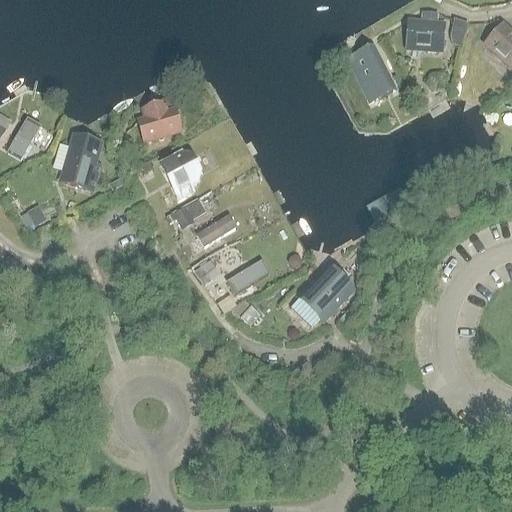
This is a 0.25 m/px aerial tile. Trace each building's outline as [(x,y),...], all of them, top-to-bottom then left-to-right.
[(421,27),(411,26),(409,51),(441,53),(443,29),(436,28),(437,16),(423,15),(421,27)] [(460,49),(467,26),(453,21),(450,37),(451,46),(460,49)] [(511,33),(502,25),(483,48),(511,72),(511,33)] [(344,62),(368,109),(397,94),(373,47),(344,62)] [(164,105),(140,112),(143,121),(136,123),(143,147),(182,135),(175,111),(167,113),(164,105)] [(25,124),(5,159),(20,167),(40,132),(25,124)] [(96,166),(102,145),(72,136),(58,184),(93,194),(101,168),(96,166)] [(123,156),(131,150),(125,139),(116,144),(123,156)] [(159,166),(177,204),(194,196),(192,189),(198,186),(201,174),(193,158),(182,154),(159,166)] [(148,165),(139,170),(143,177),(152,172),(148,165)] [(393,191),(365,208),(377,229),(405,212),(393,191)] [(38,210),(27,216),(35,230),(46,224),(38,210)] [(173,217),(181,233),(193,227),(185,211),(173,217)] [(189,232),(201,254),(237,235),(225,213),(189,232)] [(255,254),(220,274),(236,301),(271,281),(255,254)] [(220,279),(209,264),(193,275),(204,290),(220,279)] [(327,269),(298,300),(322,324),(352,293),(327,269)] [(243,304),(231,313),(240,321),(250,310),(243,304)]
